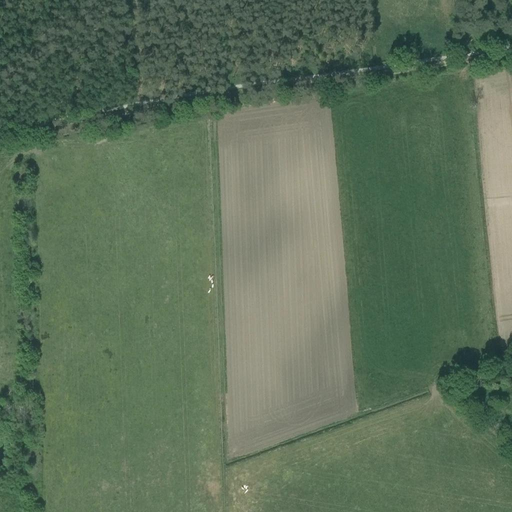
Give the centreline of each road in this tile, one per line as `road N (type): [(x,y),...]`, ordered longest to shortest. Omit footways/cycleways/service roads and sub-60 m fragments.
road 1 (track): [(214,97),(511,50)]
road 2 (track): [(214,97),(0,132)]
